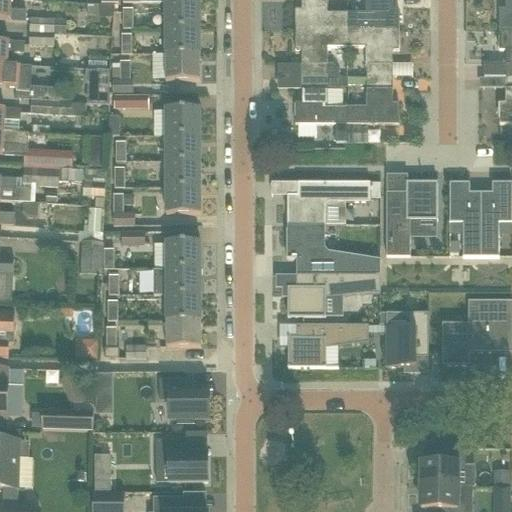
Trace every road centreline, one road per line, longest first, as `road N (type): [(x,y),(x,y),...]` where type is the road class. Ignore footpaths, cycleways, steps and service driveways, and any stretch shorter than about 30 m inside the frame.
road 1 (residential): [(258,400),(245,379),(242,0)]
road 2 (residential): [(451,133),(447,0)]
road 3 (residential): [(511,400),(384,400)]
road 4 (residential): [(384,400),(258,400)]
